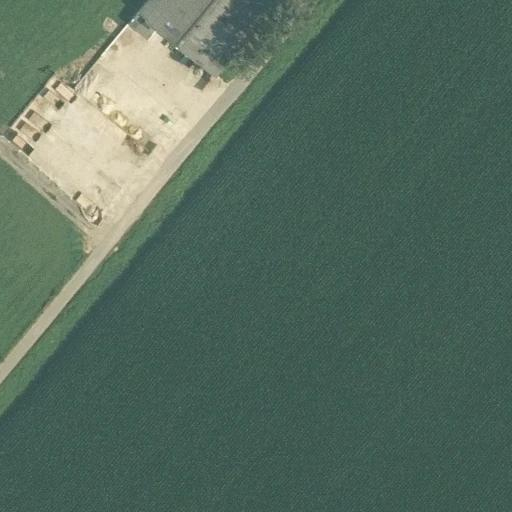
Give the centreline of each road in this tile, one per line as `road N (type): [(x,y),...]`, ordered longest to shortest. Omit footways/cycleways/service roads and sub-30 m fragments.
road 1 (track): [(0,155),(387,511)]
road 2 (track): [(308,0),(0,369)]
